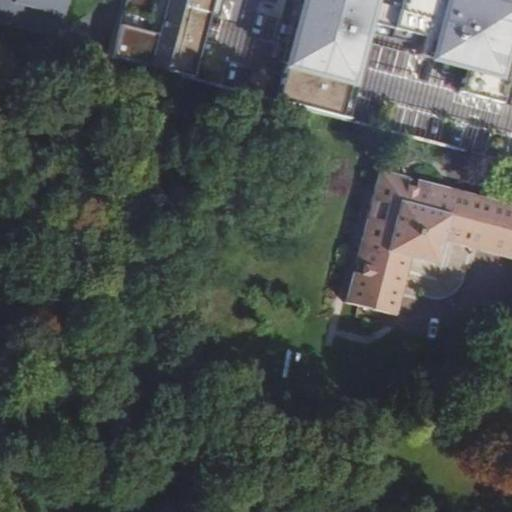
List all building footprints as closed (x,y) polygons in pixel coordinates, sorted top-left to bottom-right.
[(11,0),(52,11),(55,0),(11,0)] [(120,0),(105,57),(178,76),(195,11),(202,12),(204,4),(205,5),(206,0),(120,0)] [(511,0),(289,0),(284,23),(355,42),(360,24),(417,39),(418,37),(430,40),(426,55),(441,59),(440,64),(461,70),(454,94),(489,103),(506,41),(511,16),(511,0)] [(355,42),(284,23),(278,46),(285,47),(282,57),(270,102),(342,121),(354,77),(361,53),(353,50),(355,42)] [(430,40),(418,37),(412,57),(440,64),(441,59),(426,55),(430,40)] [(511,47),(511,42),(506,41),(489,103),(497,105),(511,47)] [(361,220),(338,300),(388,316),(403,259),(428,264),(436,241),(511,260),(511,206),(422,182),(415,207),(392,200),(386,225),(361,220)]
